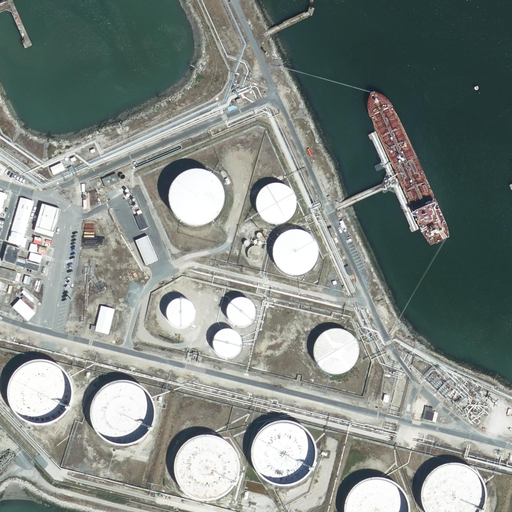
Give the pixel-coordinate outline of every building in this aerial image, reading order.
[(65,170),(62,163),(50,168),(53,175),(65,170)] [(213,179),(206,175),(201,173),(193,173),(188,174),(180,177),(176,181),(172,187),(170,193),(169,197),(169,202),(170,208),(172,213),(175,218),(178,221),(183,224),(191,227),(196,227),(201,227),(206,225),(211,223),(215,219),(218,215),(221,210),(222,205),(223,200),(223,195),(220,187),(217,183),(213,179)] [(116,175),(102,181),(105,189),(119,183),(116,175)] [(287,189),(281,186),(275,186),(272,186),(268,187),(263,190),(260,193),(258,196),(256,201),(255,205),(256,209),(257,213),(259,217),(261,220),(264,222),(269,225),(275,226),(279,226),(283,224),(288,221),(291,219),(293,215),(295,212),(296,206),(295,200),(292,195),(290,192),(287,189)] [(34,203),(21,199),(8,243),(21,247),(34,203)] [(61,210),(43,205),(35,233),(53,238),(61,210)] [(304,234),(297,232),(291,232),(287,233),(281,237),(278,240),(275,244),(273,250),(272,257),(273,261),(275,265),(277,268),(282,273),(286,275),(292,277),(296,277),(303,276),(307,273),(311,271),(313,267),(315,264),(317,259),(317,253),(317,249),(315,244),(313,241),(310,238),(304,234)] [(148,236),(135,242),(146,266),(159,260),(148,236)] [(16,267),(17,267),(38,273),(39,267),(26,262),(18,260),(20,250),(7,246),(4,255),(2,254),(1,258),(3,259),(2,263),(16,267)] [(251,247),(249,248),(248,249),(247,251),(247,252),(247,254),(247,256),(247,257),(248,259),(249,260),(250,261),(251,262),(253,263),(254,263),(256,263),(258,263),(259,262),(261,261),(262,260),(263,258),(263,257),(264,255),(264,253),(263,252),(263,250),(262,249),(261,248),(259,247),(258,246),(256,246),(254,246),(253,246),(251,247)] [(17,274),(1,269),(0,271),(0,278),(15,283),(16,279),(17,279),(18,276),(16,275),(17,274)] [(101,283),(95,286),(98,294),(105,291),(101,283)] [(160,306),(159,310),(158,314),(159,320),(160,324),(162,328),(165,331),(168,333),(172,335),(177,336),(181,336),(185,335),(191,333),(194,330),(197,325),(199,321),(199,317),(199,311),(197,305),(194,302),(192,299),(186,296),(182,295),(178,295),(172,296),(168,297),(165,300),(162,303),(160,306)] [(35,315),(20,301),(13,309),(28,323),(35,315)] [(114,309),(101,306),(95,331),(108,335),(114,309)] [(327,332),(322,335),(319,337),(316,341),(314,345),(313,349),(312,353),(313,358),(314,362),(317,367),(322,372),(326,374),(330,375),(337,375),(343,374),(347,372),(351,369),(353,366),(356,360),(357,353),(357,349),(356,345),(354,341),(351,337),(346,333),(341,332),(337,331),(333,331),(327,332)] [(27,366),(22,369),(17,373),(14,378),(11,383),(9,388),(9,395),(10,401),(12,406),(15,412),(19,416),(23,420),(29,423),(37,425),(43,424),(49,423),(57,419),(62,415),(66,410),(69,402),(70,396),(70,387),(68,382),(65,377),(61,372),(56,368),(51,365),(42,363),(36,363),(27,366)] [(115,385),(106,389),(103,391),(97,398),(94,403),(92,412),(92,418),(93,424),(97,432),(100,437),(107,442),(113,445),(122,446),(128,446),(134,444),(142,439),(148,433),(151,428),(153,422),(153,416),(152,407),(149,399),(145,394),(140,390),(135,387),(129,385),(123,384),(115,385)] [(423,420),(434,422),(436,414),(425,411),(423,420)] [(263,430),(256,438),(252,446),(251,452),(251,459),(252,465),(255,471),(259,476),(263,480),(268,484),(273,486),(279,487),(286,487),(292,486),(298,484),(303,481),(307,476),(311,471),(313,466),(315,459),(314,450),(313,444),(310,438),(306,433),(301,429),(296,426),(287,424),(280,423),(274,425),(268,427),(263,430)] [(183,448),(179,453),(176,459),(174,468),(175,474),(176,480),(179,486),(183,491),(187,495),(196,499),(202,501),(211,501),(220,498),(225,495),(230,491),(235,483),(237,477),(238,468),(236,459),(234,453),(228,446),(223,442),(217,439),(208,438),(201,438),(193,440),(187,444),(183,448)] [(476,475),(471,470),(465,467),(458,466),(452,465),(446,466),(440,468),(434,471),(427,477),(423,485),(421,491),(420,502),(423,510),(423,511),(481,511),(483,510),(485,501),(485,494),(484,488),(480,479),(476,475)] [(398,489),(393,485),(387,482),(378,480),(372,480),(366,482),(358,485),(353,489),(349,494),(345,503),(344,509),(344,511),(407,511),(407,505),(404,497),(398,489)]
